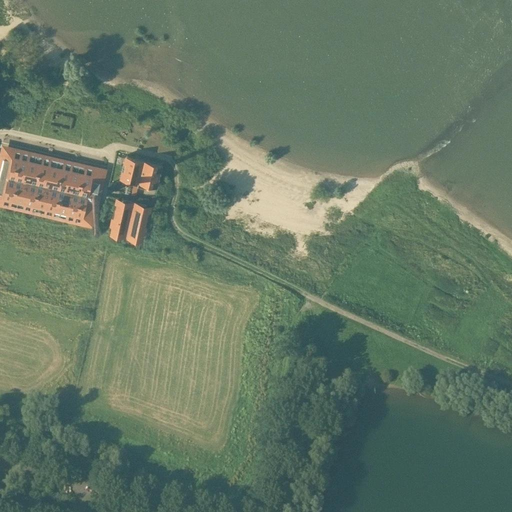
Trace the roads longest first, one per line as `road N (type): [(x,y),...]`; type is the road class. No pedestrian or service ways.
road 1 (track): [(302,289),(250,493),(236,503),(175,503),(0,455)]
road 2 (track): [(511,381),(185,235),(172,219),(178,173),(161,153)]
